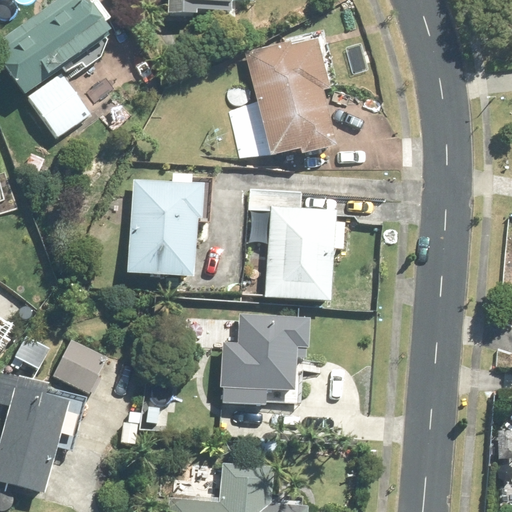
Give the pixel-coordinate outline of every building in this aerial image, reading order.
[(56,0),(0,39),(0,56),(23,88),(28,96),(112,34),(109,28),(89,0),(56,0)] [(165,0),(165,10),(193,11),(193,0),(165,0)] [(247,53),(271,152),(273,158),(302,150),(303,150),(305,158),(337,149),(336,143),(324,89),(339,85),(326,30),(288,39),(289,43),(247,53)] [(65,75),(31,99),(60,138),(94,114),(65,75)] [(30,152),(22,169),(35,175),(43,158),(30,152)] [(134,181),(130,269),(130,276),(197,279),(198,273),(199,273),(199,254),(199,251),(201,223),(212,224),(215,180),(193,178),(193,176),(174,175),(174,183),(134,181)] [(268,210),(262,293),(328,298),(332,246),(342,247),(343,223),(334,222),(335,208),(298,205),(299,193),(249,189),(248,208),(268,210)] [(222,385),(221,401),(264,403),(264,399),(299,402),(303,345),(306,345),(308,315),(238,312),(237,342),(220,341),(218,385),(222,385)] [(24,336),(14,356),(37,368),(48,348),(24,336)] [(70,341),(53,377),(88,394),(106,358),(70,341)] [(166,382),(151,381),(146,425),(158,426),(160,408),(164,409),(166,382)] [(13,385),(0,431),(0,477),(41,489),(66,400),(13,385)] [(511,427),(497,427),(498,457),(511,456),(511,427)] [(255,452),(273,452),(274,438),(255,438),(255,452)] [(269,501),(271,465),(220,462),(218,501),(167,498),(165,511),(302,511),(304,503),(269,501)]
